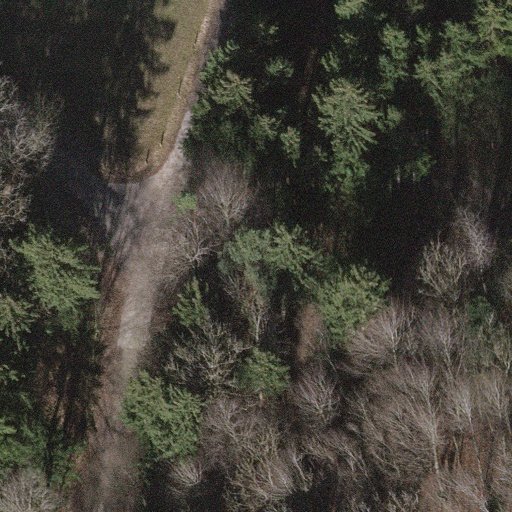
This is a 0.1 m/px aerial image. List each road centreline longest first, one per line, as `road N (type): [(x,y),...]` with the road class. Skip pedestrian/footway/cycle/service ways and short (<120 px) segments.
road 1 (track): [(153,233),(103,511)]
road 2 (track): [(243,0),(153,233)]
road 3 (track): [(153,233),(0,122)]
